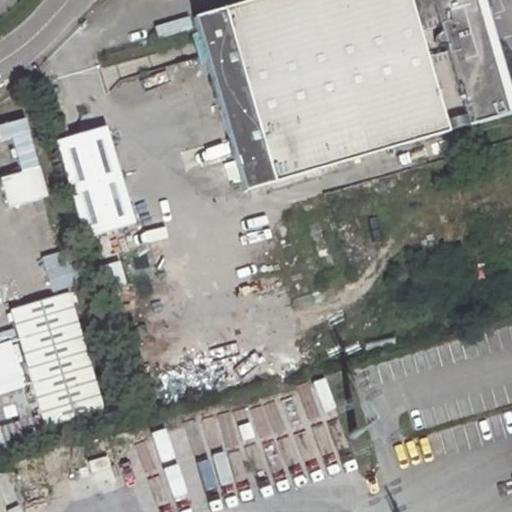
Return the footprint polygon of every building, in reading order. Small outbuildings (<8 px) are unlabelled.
[(472,0),(254,0),(192,18),(242,189),(505,112),(472,0)] [(472,0),(505,112),(511,110),(511,96),(484,0),(472,0)] [(0,142),(8,141),(17,175),(0,179),(0,192),(5,211),(45,199),(23,121),(0,127),(0,142)] [(101,125),(52,139),(80,237),(130,222),(101,125)] [(438,228),(463,219),(458,205),(433,215),(438,228)] [(511,288),(511,238),(493,246),(510,290),(511,288)] [(49,294),(78,284),(67,251),(38,261),(49,294)] [(98,411),(64,294),(0,312),(0,313),(32,429),(98,411)]
